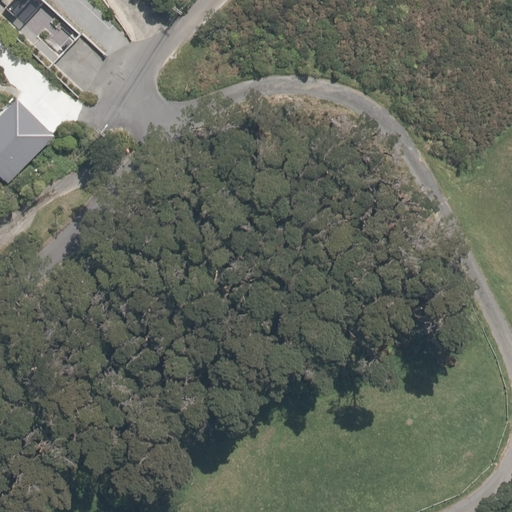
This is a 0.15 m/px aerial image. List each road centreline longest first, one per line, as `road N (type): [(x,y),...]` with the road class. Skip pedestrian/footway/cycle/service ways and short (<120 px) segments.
road 1 (unknown): [(135,101),(129,148),(97,204),(53,249),(0,285)]
road 2 (residential): [(115,89),(211,0)]
